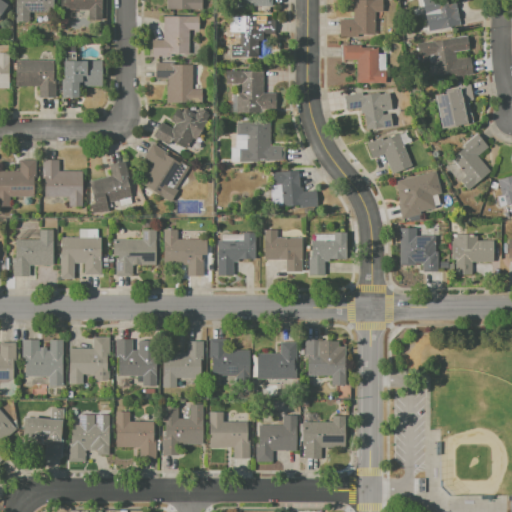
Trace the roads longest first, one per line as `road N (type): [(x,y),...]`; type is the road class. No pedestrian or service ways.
road 1 (tertiary): [(511,307),(0,308)]
road 2 (residential): [(366,491),(39,488),(14,511)]
road 3 (residential): [(306,0),(310,116),(364,205),(370,308)]
road 4 (residential): [(370,308),(366,511)]
road 5 (residential): [(123,0),(120,126)]
road 6 (residential): [(120,126),(0,130)]
